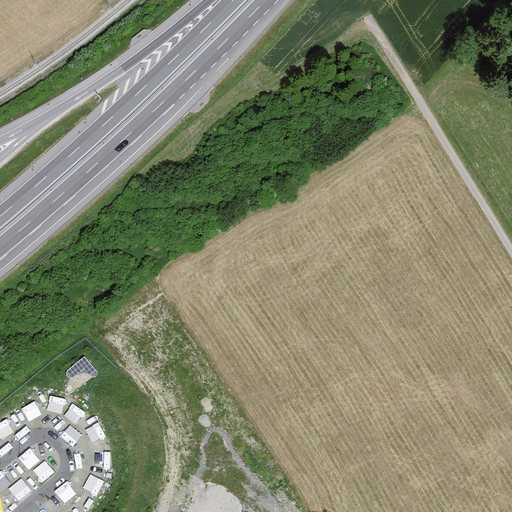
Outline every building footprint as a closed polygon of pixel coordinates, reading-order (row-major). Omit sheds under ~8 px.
[(44,408),(59,409),(60,395),(45,394),(44,408)] [(21,406),(29,419),(42,410),(34,397),(21,406)] [(71,398),(63,411),(76,419),(84,406),(71,398)] [(16,410),(2,419),(11,433),(25,424),(16,410)] [(83,430),(97,425),(92,411),(78,416),(83,430)] [(102,430),(88,436),(94,451),(108,445),(102,430)] [(14,458),(24,469),(36,459),(26,448),(14,458)] [(98,470),(114,469),(113,453),(96,454),(98,470)] [(44,478),(56,469),(47,457),(35,466),(44,478)] [(73,466),(68,481),(82,487),(88,471),(73,466)] [(93,473),(87,487),(103,493),(108,479),(93,473)] [(23,477),(11,488),(22,500),(34,489),(23,477)] [(57,490),(42,498),(50,511),(64,504),(57,490)] [(72,500),(78,511),(81,511),(93,506),(86,493),(72,500)]
